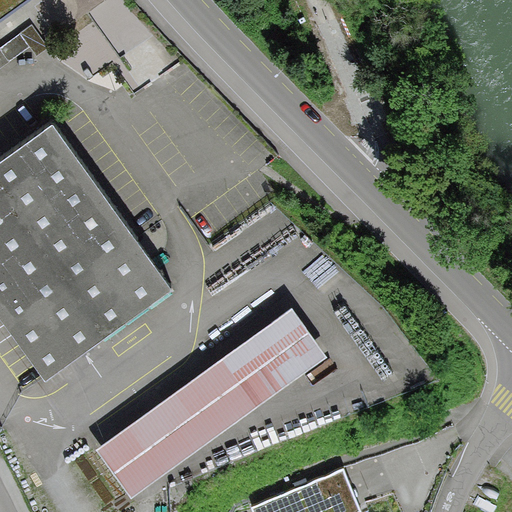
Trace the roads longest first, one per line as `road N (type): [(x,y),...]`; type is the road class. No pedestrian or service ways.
road 1 (tertiary): [(511,335),(186,0)]
road 2 (residential): [(511,401),(475,454),(450,511)]
